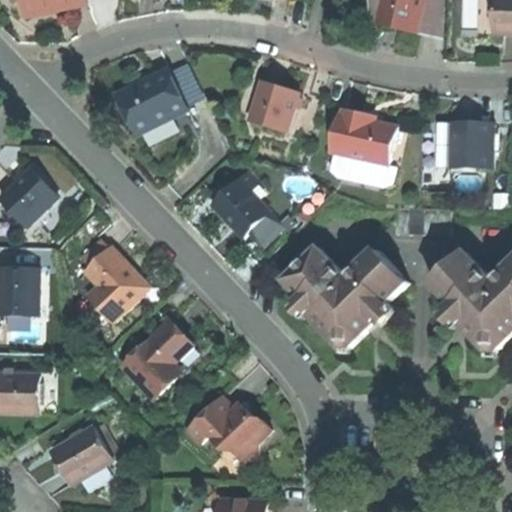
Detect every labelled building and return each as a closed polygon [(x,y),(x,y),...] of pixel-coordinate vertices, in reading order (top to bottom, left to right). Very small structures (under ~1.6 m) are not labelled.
[(61,11),(92,6),(90,0),(24,0),(28,18),(61,11)] [(401,30),(420,34),(427,0),(374,0),(374,1),(385,3),(380,26),(401,30)] [(447,0),(427,0),(420,34),(446,41),(447,0)] [(511,34),(511,0),(499,0),(498,34),(511,34)] [(374,25),(380,26),(385,3),(374,1),(374,25)] [(146,85),(121,98),(140,135),(144,133),(191,109),(172,72),(146,85)] [(254,122),(291,133),(303,94),(284,89),(266,83),(254,122)] [(198,123),(191,109),(144,133),(152,146),(198,123)] [(338,155),(394,167),(402,128),(378,123),(362,119),(363,114),(356,113),(346,111),(345,115),(343,115),(334,154),(338,155)] [(380,118),(363,114),(362,119),(378,123),(380,118)] [(440,168),(454,168),(455,124),(440,123),(440,168)] [(476,124),(455,124),(454,168),(496,169),(497,124),(476,124)] [(410,130),(402,128),(394,167),(338,155),(335,173),(342,180),(389,190),(398,187),(410,130)] [(18,213),(32,227),(62,199),(35,171),(5,199),(18,213)] [(222,200),(216,207),(229,221),(247,239),(253,233),(263,244),(284,224),(252,191),(261,182),(252,172),(230,193),(225,188),(217,195),(222,200)] [(452,211),(397,209),(397,235),(452,236),(452,211)] [(83,258),(93,268),(112,249),(103,240),(83,258)] [(93,268),(87,273),(101,287),(90,297),(116,324),(154,288),(136,270),(114,247),(112,249),(93,268)] [(322,249),(289,281),(305,299),(300,303),(343,348),(343,349),(355,349),(354,348),(370,333),(396,309),(391,304),(412,284),(380,250),(350,278),(322,249)] [(454,305),(449,310),(472,333),(489,351),(489,352),(500,353),(500,352),(511,340),(511,266),(496,282),(468,253),(434,284),(454,305)] [(43,269),(5,269),(4,288),(4,311),(42,312),(43,269)] [(126,368),(158,401),(185,374),(177,365),(197,346),(184,333),(174,322),(126,368)] [(43,376),(1,375),(0,414),(10,414),(42,415),(43,376)] [(224,398),(190,430),(203,444),(212,436),(226,451),(237,452),(248,464),(267,446),(262,442),(274,431),(264,420),(257,420),(246,408),(244,405),(237,412),(224,398)] [(65,469),(75,486),(116,462),(97,429),(55,453),(65,469)] [(224,511),(270,511),(271,503),(225,502),(224,511)]
